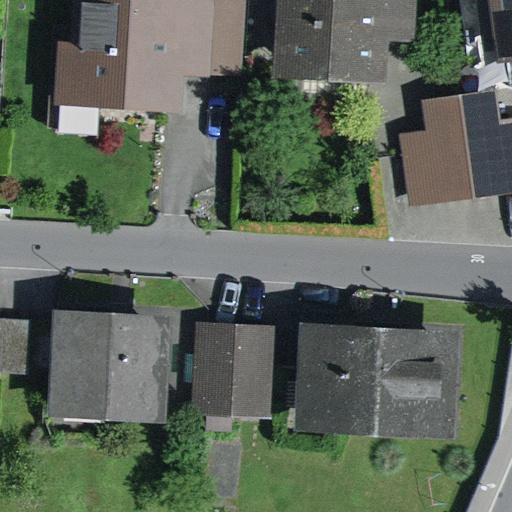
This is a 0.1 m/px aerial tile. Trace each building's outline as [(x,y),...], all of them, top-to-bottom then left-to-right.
[(87,6),(85,50),(69,49),(67,90),(167,95),(169,63),(236,67),(239,0),(145,0),(145,9),(87,6)] [(402,33),(403,0),(290,0),(287,63),(371,67),(374,31),(402,33)] [(511,87),(511,0),(497,0),(509,88),(511,87)] [(460,105),(464,135),(471,188),(499,184),(487,101),(460,105)] [(443,192),(471,188),(464,135),(460,105),(432,108),(443,192)] [(30,320),(3,318),(0,363),(0,372),(28,374),(30,320)] [(67,321),(62,396),(152,402),(156,327),(67,321)] [(206,329),(201,407),(260,410),(264,332),(206,329)] [(324,377),(322,415),(440,421),(444,342),(314,335),(312,376),(324,377)]
